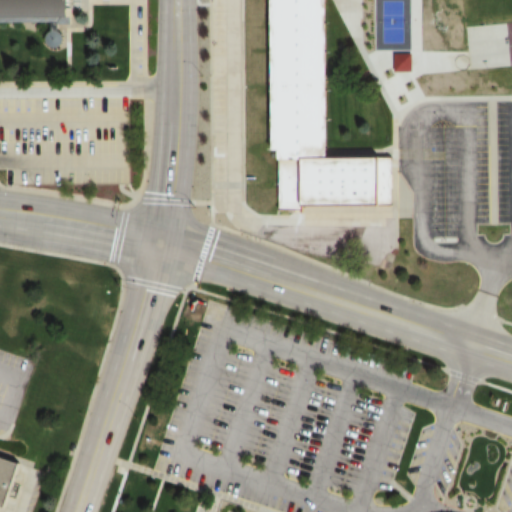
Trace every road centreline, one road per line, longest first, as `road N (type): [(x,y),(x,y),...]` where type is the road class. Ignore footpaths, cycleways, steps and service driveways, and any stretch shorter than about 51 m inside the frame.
road 1 (tertiary): [(468,345),(161,241)]
road 2 (secondary): [(161,241),(74,511)]
road 3 (secondary): [(174,0),(173,143),(161,241)]
road 4 (secondary): [(161,241),(0,211)]
